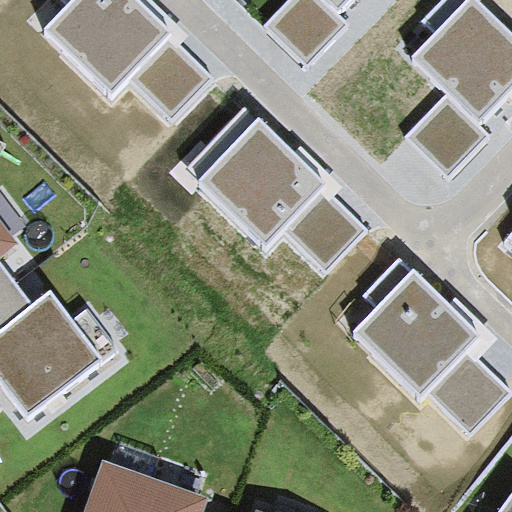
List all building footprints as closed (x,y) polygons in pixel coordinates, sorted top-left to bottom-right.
[(140,2),(137,0),(72,0),(68,5),(45,29),(113,93),(128,77),(168,35),(171,32),(140,2)] [(152,0),(141,0),(140,2),(171,32),(168,35),(180,45),(189,36),(152,0)] [(339,13),(326,0),(291,0),(265,25),(307,68),(351,25),(339,13)] [(351,0),(326,0),(339,13),(351,0)] [(511,89),(511,37),(473,0),(468,0),(435,34),(413,56),(450,91),(480,121),(511,89)] [(435,34),(468,0),(445,0),(424,22),(435,34)] [(168,35),(128,77),(175,122),(216,78),(180,45),(168,35)] [(480,121),(450,91),(406,136),(448,177),(489,136),(477,125),(480,121)] [(199,179),(256,122),(244,110),(187,167),(199,179)] [(325,183),(258,119),(256,122),(199,179),(266,244),(281,228),(322,186),(325,183)] [(367,230),(322,186),(281,228),(327,272),(367,230)] [(0,259),(19,245),(0,220),(0,259)] [(377,308),(410,273),(399,261),(365,297),(377,308)] [(0,332),(33,307),(0,265),(0,332)] [(448,306),(413,271),(410,273),(377,308),(354,331),(420,395),(425,390),(468,347),(479,335),(448,306)] [(73,320),(52,292),(33,307),(0,332),(0,382),(29,420),(119,350),(87,309),(73,320)] [(455,299),(448,306),(479,335),(468,347),(479,358),(498,338),(455,299)] [(511,390),(479,358),(468,347),(425,390),(472,437),(511,397),(511,390)] [(204,511),(209,498),(104,460),(84,511),(204,511)] [(511,511),(511,495),(499,511),(511,511)]
